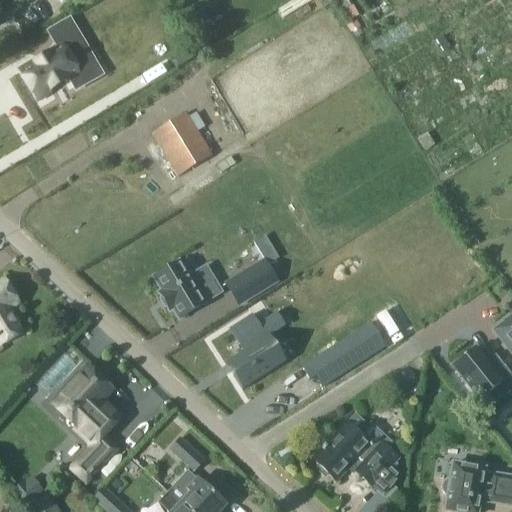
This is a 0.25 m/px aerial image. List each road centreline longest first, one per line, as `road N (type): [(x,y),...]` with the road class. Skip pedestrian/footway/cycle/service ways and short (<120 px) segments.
road 1 (unclassified): [(305,511),(0,233)]
road 2 (unknown): [(245,457),(446,325),(477,322),(501,341)]
